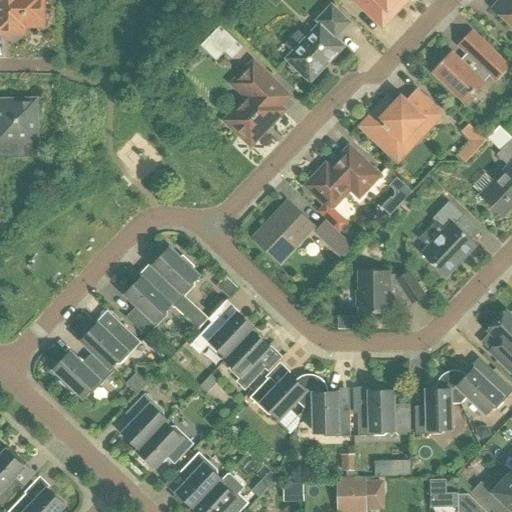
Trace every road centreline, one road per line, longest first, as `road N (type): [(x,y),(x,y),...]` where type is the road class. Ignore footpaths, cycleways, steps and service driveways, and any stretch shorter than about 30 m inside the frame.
road 1 (residential): [(511,254),(426,340),(326,343),(209,231)]
road 2 (residential): [(209,231),(352,81),(375,79),(451,0)]
road 3 (residential): [(209,231),(167,216),(140,226),(1,370)]
road 4 (residential): [(1,370),(117,489)]
